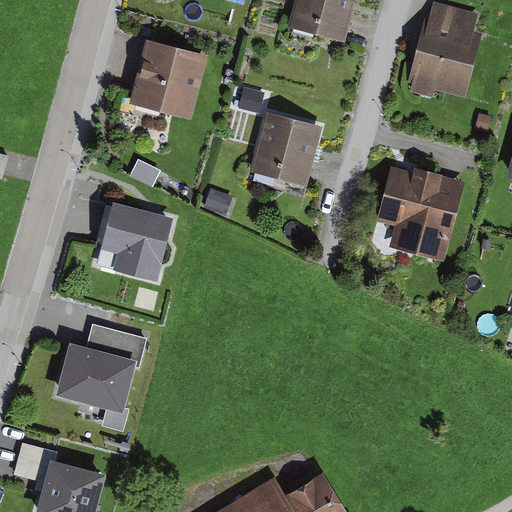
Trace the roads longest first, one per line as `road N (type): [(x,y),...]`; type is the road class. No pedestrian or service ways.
road 1 (residential): [(0,347),(99,0)]
road 2 (residential): [(328,259),(398,0)]
